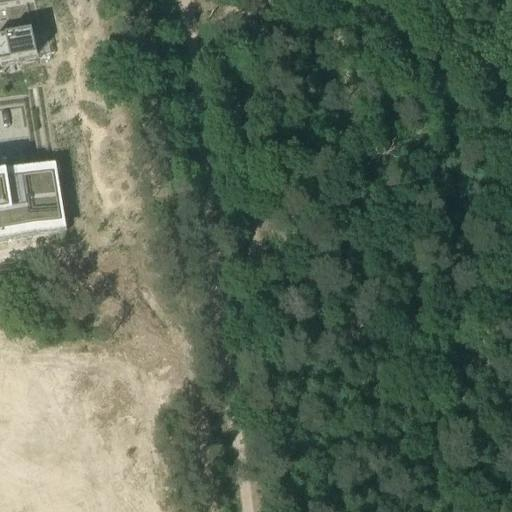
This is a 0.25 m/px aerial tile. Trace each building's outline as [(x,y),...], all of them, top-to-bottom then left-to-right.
[(33,0),(0,0),(0,9),(34,2),(33,0)] [(32,31),(0,38),(0,64),(37,57),(32,31)] [(0,234),(61,224),(53,175),(0,183),(0,234)] [(123,394),(102,398),(108,437),(129,433),(123,394)] [(102,398),(81,401),(88,440),(108,437),(102,398)] [(81,401),(61,404),(68,443),(88,440),(81,401)] [(61,404),(41,408),(48,447),(68,443),(61,404)] [(41,408),(21,411),(27,450),(48,447),(41,408)] [(21,411),(1,414),(7,453),(27,450),(21,411)] [(119,452),(111,453),(113,465),(121,464),(119,452)] [(98,455),(91,457),(92,469),(100,467),(98,455)] [(78,459),(71,460),(72,472),(80,470),(78,459)] [(58,462),(50,463),(52,475),(60,474),(58,462)] [(38,465),(30,466),(32,478),(40,477),(38,465)] [(18,468),(10,470),(12,482),(20,480),(18,468)]
